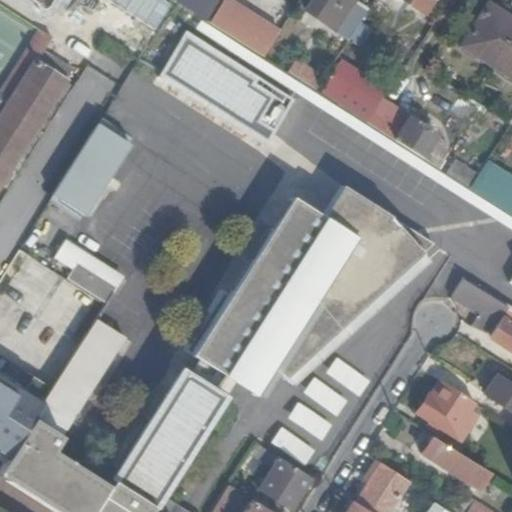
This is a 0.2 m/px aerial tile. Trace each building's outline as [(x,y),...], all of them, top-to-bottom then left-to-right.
[(166,16),(141,0),(60,0),(142,52),(166,16)] [(311,0),(303,13),(346,41),(364,14),(344,0),(311,0)] [(378,0),(394,10),(399,2),(396,0),(378,0)] [(396,0),(399,2),(420,16),(430,0),(396,0)] [(221,2),(206,24),(259,58),(274,35),(221,2)] [(511,23),(487,8),(460,50),(489,68),(511,82),(511,23)] [(187,28),(292,95),(511,235),(511,223),(182,16),(178,23),(187,28)] [(292,95),(187,28),(153,82),(258,149),(292,95)] [(3,111),(0,108),(0,179),(71,69),(42,50),(49,38),(38,31),(0,88),(0,95),(9,101),(3,111)] [(294,57),(285,71),(314,89),(322,74),(294,57)] [(370,117),(378,104),(385,93),(338,63),(319,92),(367,122),(370,117)] [(0,108),(3,111),(9,101),(0,95),(0,108)] [(367,122),(364,124),(433,167),(438,159),(433,156),(443,141),(405,117),(403,120),(378,104),(370,117),(367,122)] [(130,142),(96,121),(49,195),(83,216),(130,142)] [(440,171),(465,187),(466,186),(476,172),(450,155),(440,171)] [(44,192),(18,175),(0,204),(0,211),(23,226),(44,192)] [(337,189),(331,197),(421,254),(428,247),(395,226),(392,227),(385,219),(337,189)] [(317,220),(303,241),(381,290),(417,257),(421,254),(331,197),(317,220)] [(287,201),(273,222),(303,241),(317,220),(287,201)] [(273,222),(267,231),(297,249),(303,241),(273,222)] [(267,231),(246,263),(344,325),(381,290),(303,241),(297,249),(267,231)] [(68,276),(106,301),(123,275),(65,238),(53,257),(72,269),(68,276)] [(423,265),(417,257),(381,290),(390,295),(423,265)] [(246,263),(219,306),(305,360),(344,325),(246,263)] [(460,279),(449,297),(474,314),(477,310),(487,316),(496,301),(460,279)] [(390,295),(381,290),(344,325),(352,330),(390,295)] [(305,360),(219,306),(193,347),(235,373),(247,355),(271,370),(270,372),(279,384),(281,382),(305,360)] [(497,323),(489,335),(511,349),(511,311),(507,308),(497,323)] [(477,310),(474,314),(467,326),(488,335),(497,323),(487,316),(477,310)] [(121,338),(92,320),(47,389),(4,458),(1,463),(0,464),(0,478),(52,511),(86,511),(105,482),(51,448),(121,338)] [(352,330),(344,325),(305,360),(313,364),(352,330)] [(235,373),(193,347),(105,482),(86,511),(145,511),(156,497),(229,384),(235,373)] [(330,354),(302,398),(337,420),(365,376),(330,354)] [(271,370),(247,355),(235,373),(259,388),(270,372),(271,370)] [(0,359),(0,455),(4,458),(47,389),(0,359)] [(313,364),(305,360),(281,382),(285,388),(313,364)] [(511,385),(493,372),(479,393),(511,415),(511,385)] [(235,373),(229,384),(252,399),(259,388),(235,373)] [(470,418),(464,413),(469,405),(435,383),(427,396),(424,394),(413,413),(456,441),(470,418)] [(286,417),(320,440),(331,424),(296,402),(286,417)] [(304,465),(314,449),(280,426),(269,442),(304,465)] [(467,472),(485,484),(489,477),(454,455),(429,439),(419,455),(461,482),(467,472)] [(294,491),(298,493),(308,478),(276,457),(256,488),(284,506),(294,491)] [(379,464),(369,458),(355,479),(365,486),(379,464)] [(379,464),(365,486),(352,505),(349,503),(347,507),(343,511),(387,511),(389,509),(407,482),(406,482),(379,464)] [(365,486),(355,479),(340,503),(347,507),(349,503),(352,505),(365,486)] [(406,511),(421,491),(407,482),(389,509),(394,511),(406,511)] [(221,511),(235,491),(225,484),(207,511),(221,511)] [(511,502),(511,494),(498,486),(488,500),(506,511),(511,502)] [(179,511),(156,497),(145,511),(179,511)] [(241,502),(245,505),(240,511),(267,511),(244,497),(241,502)]
